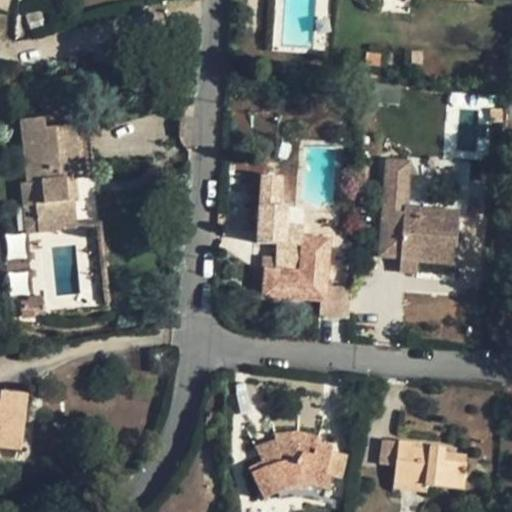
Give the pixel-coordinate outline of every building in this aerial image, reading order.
[(73,179),(85,178),(79,124),(45,128),(44,117),(20,120),(27,182),(21,182),(24,206),(35,205),(38,232),(76,228),(73,199),(67,200),(65,180),(73,179)] [(387,161),(379,256),(399,257),(398,272),(416,273),(417,261),(455,264),(459,213),(405,209),(409,163),(387,161)] [(270,226),(286,228),(287,207),(270,206),(273,177),(260,176),(257,243),(268,244),(270,226)] [(65,180),(67,200),(73,199),(75,199),(73,179),(65,180)] [(38,232),(35,205),(24,206),(26,233),(38,232)] [(286,228),(270,226),(268,244),(276,245),(277,243),(301,245),(302,237),(302,229),(286,228)] [(7,258),(26,256),(24,233),(6,234),(7,258)] [(320,301),(325,301),(325,316),(324,317),(349,318),(351,288),(327,287),(330,239),(302,237),(301,245),(277,243),(276,245),(275,270),(264,269),(262,297),(320,301)] [(7,260),(11,294),(28,293),(25,258),(7,260)] [(46,316),(43,304),(42,296),(29,298),(30,300),(33,318),(46,316)] [(30,300),(20,302),(23,319),(33,318),(30,300)] [(0,447),(20,450),(26,396),(0,393),(0,447)] [(305,498),(325,503),(331,476),(326,475),(331,452),(317,449),(319,440),(298,435),(275,437),(275,440),(278,448),(259,454),(262,461),(249,468),(264,500),(278,493),(286,490),(288,489),(296,489),(298,489),(306,490),(305,498)] [(275,440),(255,447),(259,454),(278,448),(275,440)] [(398,442),(382,440),(379,465),(395,467),(398,442)] [(446,447),(398,442),(395,467),(393,480),(426,483),(425,486),(463,491),(466,463),(444,460),(445,453),(446,447)] [(342,479),(347,456),(331,452),(326,475),(331,476),(342,479)] [(467,455),(445,453),(444,460),(466,463),(467,455)] [(426,483),(393,480),(392,489),(425,492),(425,486),(426,483)]
